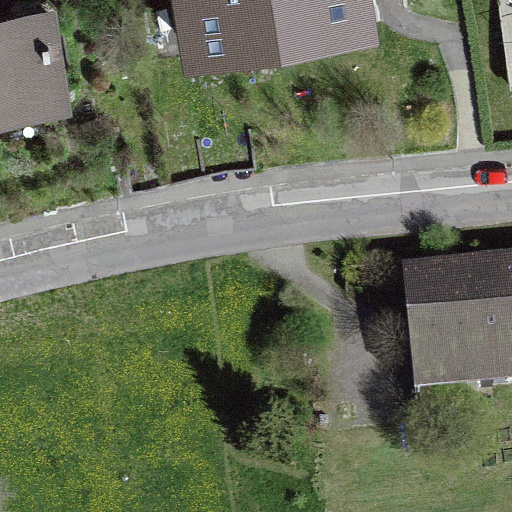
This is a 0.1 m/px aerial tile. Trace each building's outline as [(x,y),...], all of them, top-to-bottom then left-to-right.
[(186,0),(196,53),(363,27),(359,0),(186,0)] [(511,0),(496,0),(509,88),(511,87),(511,0)] [(0,20),(0,111),(62,102),(48,13),(0,20)] [(154,106),(164,168),(253,152),(250,132),(199,141),(191,100),(154,106)] [(116,113),(127,174),(164,168),(154,106),(116,113)] [(511,268),(403,279),(413,386),(511,376),(511,268)]
